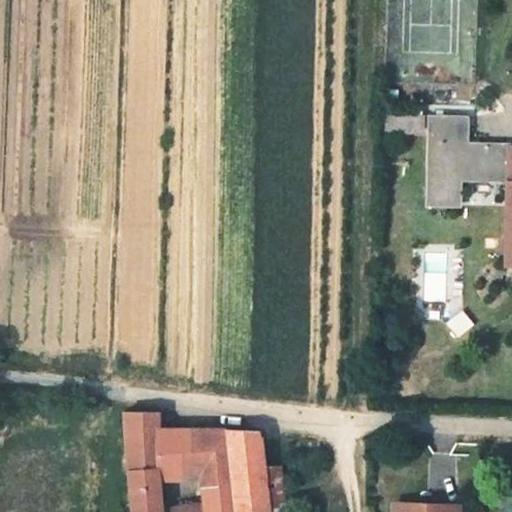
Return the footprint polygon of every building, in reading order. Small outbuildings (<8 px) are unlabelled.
[(487,171),(488,142),(466,141),(466,116),(435,115),(434,142),(428,142),(427,202),(459,203),(460,170),(487,171)] [(506,261),(511,261),(511,144),(511,145),(511,143),(488,142),(487,171),(507,171),(506,217),(506,261)] [(161,511),(157,474),(181,475),(178,429),(157,428),(157,412),(125,412),(130,511),(161,511)] [(181,475),(200,476),(196,429),(178,429),(181,475)] [(269,511),(264,466),(260,430),(196,429),(200,476),(203,511),(269,511)] [(287,511),(282,464),(264,466),(269,511),(287,511)] [(391,511),(456,511),(457,505),(427,503),(426,511),(419,511),(417,511),(418,503),(392,502),(391,511)]
